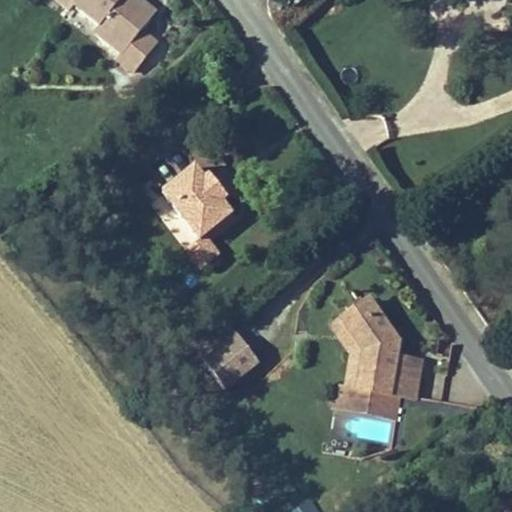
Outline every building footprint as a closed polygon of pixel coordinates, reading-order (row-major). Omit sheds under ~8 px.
[(98,0),(122,19),(114,28),(141,50),(177,8),(166,0),(98,0)] [(176,190),(211,235),(216,241),(225,234),(251,215),(240,200),(247,196),(229,173),(222,179),(209,164),(176,190)] [(216,241),(211,235),(200,244),(216,265),(236,248),(225,234),(216,241)] [(334,321),(346,339),(343,379),(417,390),(421,357),(400,354),(402,321),(385,318),(370,294),(334,321)] [(228,392),(261,363),(227,325),(194,354),(228,392)] [(319,511),(308,498),(291,511),(319,511)]
